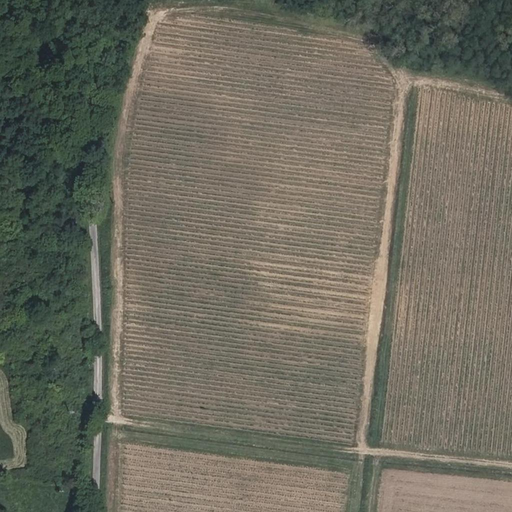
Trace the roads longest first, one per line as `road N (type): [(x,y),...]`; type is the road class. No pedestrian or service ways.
road 1 (unclassified): [(96,511),(101,194),(10,0)]
road 2 (track): [(353,511),(404,67)]
road 3 (track): [(160,2),(116,169),(115,418)]
road 4 (track): [(98,416),(511,464)]
road 5 (track): [(511,91),(412,71),(328,21),(250,6),(160,2)]
